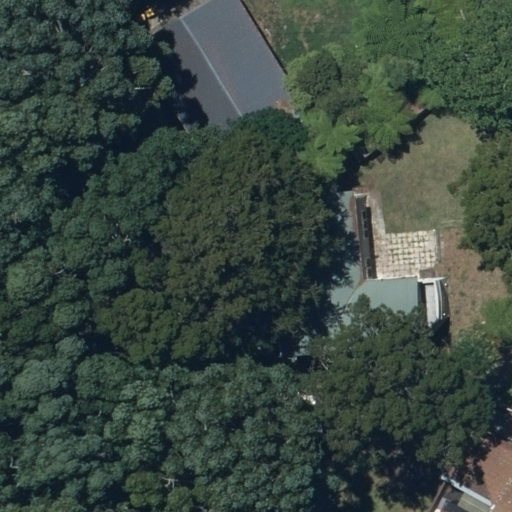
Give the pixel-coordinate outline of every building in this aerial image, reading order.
[(165,153),(187,190),(217,172),(221,179),(314,121),(241,0),(215,0),(137,46),(192,137),(165,153)] [(352,135),(371,158),(426,110),(408,88),(352,135)] [(434,151),(414,127),(368,164),(388,189),(434,151)] [(290,199),(295,353),(443,350),(442,275),(385,275),(384,197),(290,199)] [(441,511),(511,511),(511,450),(474,435),(441,511)]
